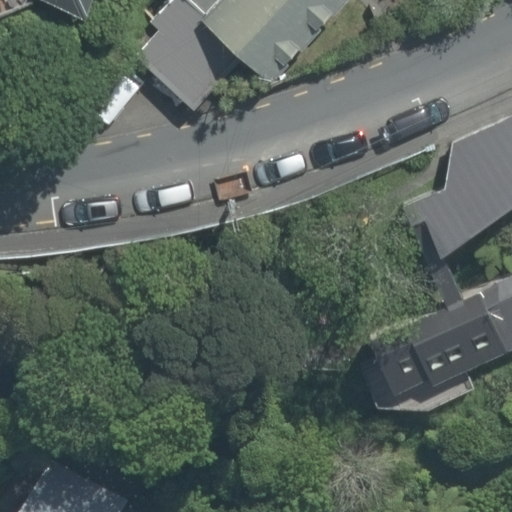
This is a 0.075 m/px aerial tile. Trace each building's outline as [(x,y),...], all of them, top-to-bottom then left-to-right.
[(178,0),(149,0),(126,26),(198,92),(235,52),(178,0)] [(194,0),(261,60),(315,0),(194,0)] [(511,126),(409,194),(454,263),(511,225),(511,126)] [(511,287),(484,300),(505,348),(511,345),(511,287)] [(50,511),(32,501),(25,511),(50,511)]
